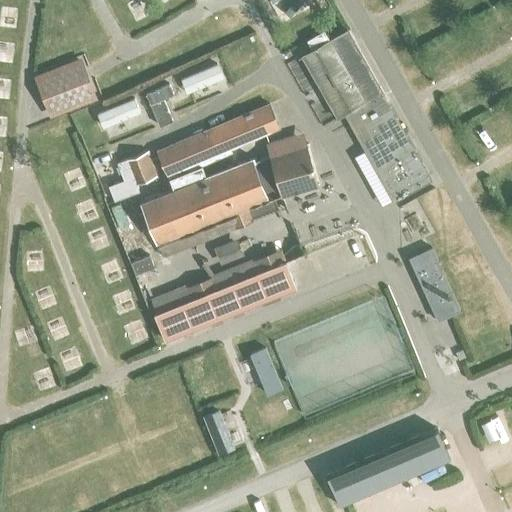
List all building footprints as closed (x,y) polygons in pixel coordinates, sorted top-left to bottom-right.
[(393,200),(430,180),(346,30),(301,55),(336,118),(344,113),(393,200)] [(42,83),(49,99),(82,86),(75,69),(42,83)] [(145,95),(159,127),(173,121),(164,100),(174,96),(169,85),(145,95)] [(237,117),(248,140),(264,133),(278,127),(268,104),(237,117)] [(231,147),(248,140),(237,117),(206,130),(217,158),(233,152),(231,147)] [(201,164),(217,158),(206,130),(156,150),(167,178),(201,164)] [(305,144),(293,148),(289,137),(267,144),(281,195),(316,185),(305,144)] [(139,192),(136,184),(156,177),(147,152),(117,163),(123,180),(107,186),(113,201),(139,192)] [(273,196),(278,194),(268,156),(250,163),(249,160),(205,176),(201,164),(167,178),(172,189),(140,201),(145,212),(136,215),(141,226),(148,223),(155,240),(157,240),(163,256),(252,220),(251,218),(278,208),(273,196)] [(149,301),(164,339),(295,287),(280,248),(149,301)] [(409,257),(437,319),(459,310),(431,248),(409,257)] [(452,356),(455,363),(465,359),(461,351),(452,356)]
